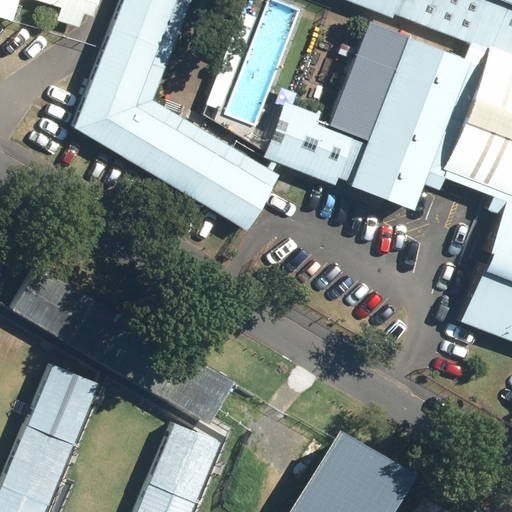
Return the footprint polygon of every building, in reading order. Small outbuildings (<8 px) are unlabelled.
[(0,0),(0,17),(8,20),(14,0),(0,0)] [(37,0),(58,6),(53,20),(76,27),(81,14),(89,16),(94,0),(37,0)] [(68,125),(241,228),(268,185),(131,104),(171,0),(117,0),(99,48),(68,125)] [(171,0),(131,104),(268,185),(276,174),(149,98),(187,0),(171,0)] [(280,100),(259,156),(317,178),(330,182),(332,176),(345,181),(344,184),(407,208),(417,182),(435,188),(439,176),(483,193),(488,195),(482,209),(495,214),(473,270),(454,320),(481,330),(511,342),(511,0),(343,0),(388,17),(389,13),(465,42),(459,56),(365,20),(354,48),(339,42),(335,52),(349,58),(324,124),(318,122),(322,112),(315,109),(314,112),(280,100)] [(217,109),(252,18),(238,12),(202,103),(217,109)] [(209,414),(229,379),(226,378),(31,265),(6,308),(204,422),(209,414)] [(27,412),(25,417),(0,476),(0,511),(39,511),(94,382),(91,381),(48,363),(30,406),(27,412)] [(195,431),(168,420),(130,511),(184,511),(215,439),(195,431)] [(386,511),(403,485),(329,439),(283,511),(386,511)]
